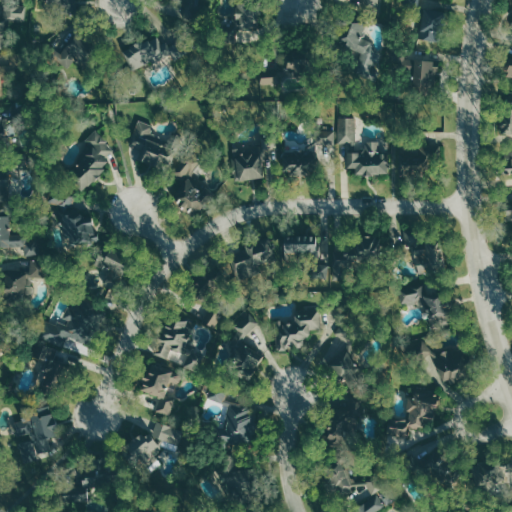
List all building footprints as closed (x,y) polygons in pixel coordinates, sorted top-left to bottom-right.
[(44,0),(44,7),(77,8),(77,0),(44,0)] [(338,0),(337,6),(378,11),(379,0),(338,0)] [(10,5),(7,18),(25,21),(27,8),(10,5)] [(259,31),(258,5),(233,6),(234,27),(223,27),(223,42),(238,42),(238,32),(259,31)] [(441,40),(440,10),(417,11),(418,40),(441,40)] [(361,52),(355,72),(372,77),(382,48),(360,41),(365,27),(347,21),(339,45),(361,52)] [(61,53),(54,49),(49,56),(68,69),(76,58),(81,62),(95,43),(78,31),(61,53)] [(122,48),(132,70),(167,54),(157,33),(122,48)] [(413,90),(433,91),(433,59),(413,59),(413,90)] [(260,87),(302,87),(301,61),(285,62),(285,70),(260,70),(260,87)] [(511,103),(511,106),(502,106),(501,138),(511,138),(511,103)] [(387,173),(387,152),(380,152),(380,140),(366,140),(366,149),(356,149),(356,117),(339,117),(339,143),(347,143),(347,167),(355,167),(355,174),(387,173)] [(130,146),(142,150),(139,157),(169,167),(176,146),(150,137),(154,125),(139,120),(130,146)] [(118,151),(95,129),(85,140),(90,144),(64,171),(82,188),(118,151)] [(321,145),(328,145),(328,149),(336,149),(335,129),(320,130),(321,145)] [(428,156),(427,143),(419,144),(419,156),(428,156)] [(237,181),(265,177),(261,145),(233,148),(237,181)] [(283,173),(307,174),(308,150),(283,149),(283,173)] [(511,149),(503,151),(505,176),(511,175),(511,149)] [(23,152),(25,168),(6,170),(9,199),(0,199),(0,165),(6,165),(5,154),(23,152)] [(212,195),(195,174),(204,167),(192,153),(172,170),(181,180),(169,190),(186,210),(190,206),(194,210),(212,195)] [(68,200),(54,191),(49,200),(59,206),(61,202),(66,204),(68,200)] [(35,232),(39,253),(23,255),(22,245),(0,245),(0,207),(9,207),(9,233),(35,232)] [(93,242),(94,213),(65,212),(64,241),(93,242)] [(415,244),(412,230),(404,232),(407,245),(415,244)] [(319,235),(295,234),(295,241),(284,241),(283,256),(317,258),(319,235)] [(382,254),(378,235),(346,240),(349,260),(382,254)] [(276,257),(269,236),(244,244),(246,249),(231,254),(240,281),(266,272),(262,262),(276,257)] [(415,271),(442,270),(441,239),(425,240),(425,248),(414,248),(415,271)] [(129,282),(122,295),(103,286),(110,272),(93,263),(103,243),(131,257),(121,278),(129,282)] [(29,258),(28,269),(3,266),(0,288),(0,304),(21,307),(25,273),(43,275),(44,259),(29,258)] [(402,305),(424,301),(427,319),(449,314),(445,292),(432,295),(430,280),(398,286),(402,305)] [(37,335),(63,346),(67,336),(91,347),(106,312),(77,299),(65,326),(44,317),(37,335)] [(276,320),(278,349),(290,349),(289,345),(306,344),(305,329),(321,328),(320,310),(293,311),(294,319),(276,320)] [(214,328),(222,316),(215,311),(207,322),(214,328)] [(249,313),(257,322),(240,341),(264,356),(249,381),(224,367),(233,350),(228,346),(237,330),(234,326),(249,313)] [(152,353),(165,359),(170,348),(187,355),(182,366),(197,373),(206,352),(186,343),(193,325),(169,314),(152,353)] [(0,341),(8,336),(0,322),(0,341)] [(463,342),(431,345),(430,338),(413,339),(415,357),(427,356),(427,367),(440,366),(441,379),(459,378),(458,362),(465,362),(463,342)] [(37,340),(57,347),(53,359),(71,366),(58,400),(36,391),(47,362),(31,356),(37,340)] [(328,361),(340,381),(360,368),(348,349),(328,361)] [(149,362),(139,391),(159,398),(155,410),(170,415),(176,399),(164,395),(173,370),(149,362)] [(209,398),(224,402),(227,391),(212,387),(209,398)] [(436,391),(410,390),(408,420),(387,419),(386,433),(409,434),(409,427),(421,428),(421,423),(435,423),(436,391)] [(258,405),(251,446),(213,439),(215,425),(224,426),(229,399),(258,405)] [(51,404),(59,437),(48,440),(50,451),(35,455),(36,460),(23,463),(18,444),(30,440),(28,434),(17,437),(13,422),(21,420),(19,412),(51,404)] [(155,420),(150,435),(125,454),(137,471),(168,447),(176,450),(183,429),(155,420)] [(222,454),(227,503),(260,500),(256,467),(236,469),(234,453),(222,454)] [(81,459),(83,487),(62,488),(62,503),(88,501),(87,489),(113,488),(114,506),(137,505),(136,485),(121,486),(119,457),(81,459)] [(478,487),(511,475),(511,459),(500,463),(498,457),(471,467),(478,487)] [(324,469),(334,492),(351,485),(342,462),(324,469)] [(380,511),(386,506),(380,494),(352,509),(355,511),(380,511)]
